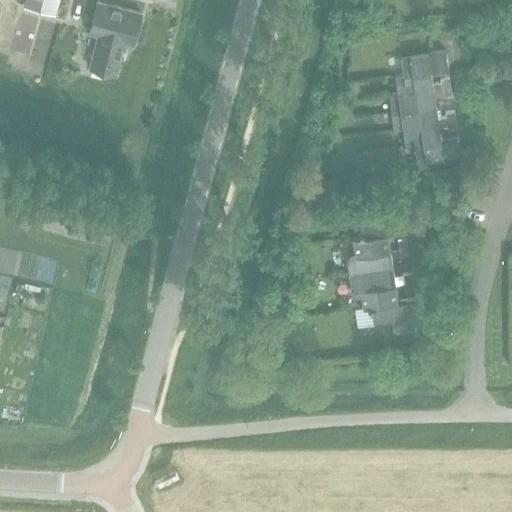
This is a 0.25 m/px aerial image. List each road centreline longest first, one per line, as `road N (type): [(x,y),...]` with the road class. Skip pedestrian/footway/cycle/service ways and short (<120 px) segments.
road 1 (tertiary): [(133,439),(253,0)]
road 2 (residential): [(133,439),(387,414),(475,415)]
road 3 (residential): [(475,415),(478,305),(511,160)]
road 4 (unknown): [(259,511),(167,467),(125,461)]
